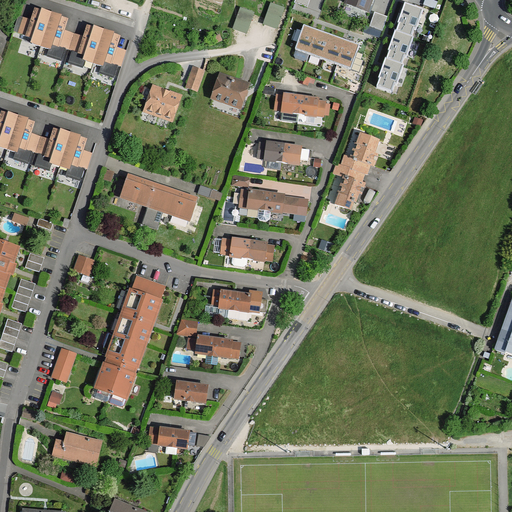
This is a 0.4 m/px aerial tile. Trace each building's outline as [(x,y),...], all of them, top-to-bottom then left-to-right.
[(376,0),(349,0),(348,6),(372,14),(376,0)] [(279,28),(287,7),(273,1),(264,23),(279,28)] [(424,8),(406,2),(375,87),(394,94),(424,8)] [(241,6),(235,28),(249,32),(256,11),(241,6)] [(87,24),(83,36),(66,30),(69,19),(35,8),(31,19),(24,17),(18,34),(33,39),(31,43),(50,48),(47,56),(85,68),(87,61),(102,66),(100,73),(115,78),(119,65),(122,66),(128,49),(118,46),(122,35),(87,24)] [(376,11),(370,32),(383,36),(390,15),(376,11)] [(361,46),(307,27),(299,50),(353,69),(361,46)] [(201,91),(208,69),(195,65),(188,87),(201,91)] [(251,87),(220,75),(211,100),(241,111),(251,87)] [(184,97),(154,87),(144,114),(174,124),(184,97)] [(284,94),(281,113),(317,119),(320,99),(284,94)] [(52,127),(49,139),(32,133),(35,122),(1,111),(0,112),(0,146),(15,152),(13,159),(51,171),(53,164),(68,169),(66,176),(81,181),(85,169),(88,170),(93,153),(84,150),(88,139),(52,127)] [(335,174),(344,177),(333,205),(349,211),(376,141),(362,136),(353,159),(342,155),(335,174)] [(301,148),(266,143),(264,161),(299,166),(301,148)] [(310,159),(310,147),(302,147),(302,158),(310,159)] [(129,174),(120,198),(190,222),(199,198),(129,174)] [(250,192),(247,209),(292,216),(294,199),(250,192)] [(14,221),(29,224),(31,216),(16,213),(14,221)] [(54,224),(40,219),(38,226),(51,231),(54,224)] [(231,256),(234,241),(223,240),(222,254),(231,256)] [(231,256),(231,257),(234,257),(248,259),(251,242),(234,240),(234,241),(231,256)] [(0,265),(4,267),(6,262),(14,264),(19,249),(2,244),(0,242),(0,265)] [(267,244),(251,242),(248,259),(265,262),(265,260),(267,246),(267,244)] [(275,247),(267,246),(265,260),(273,261),(275,247)] [(45,259),(31,254),(26,268),(40,273),(45,259)] [(94,260),(79,255),(73,271),(89,276),(94,260)] [(248,259),(234,257),(233,263),(235,266),(244,268),(247,265),(248,259)] [(0,287),(5,289),(10,275),(3,272),(4,267),(0,265),(0,287)] [(137,277),(132,291),(160,301),(166,287),(137,277)] [(36,284),(22,280),(12,308),(26,313),(36,284)] [(132,291),(125,314),(142,320),(144,313),(155,317),(160,301),(132,291)] [(213,305),(221,306),(223,292),(214,291),(213,305)] [(221,306),(221,309),(229,310),(230,302),(233,302),(234,294),(223,292),(221,306)] [(230,302),(229,310),(241,311),(249,313),(249,311),(251,297),(251,296),(234,294),(233,302),(230,302)] [(265,299),(251,297),(249,311),(263,313),(265,299)] [(228,319),(229,310),(221,309),(220,317),(228,319)] [(240,319),(241,311),(229,310),(228,319),(238,320),(240,319)] [(154,320),(155,317),(144,313),(142,320),(140,326),(150,330),(151,328),(154,320)] [(117,336),(145,345),(150,330),(140,326),(142,320),(125,314),(117,336)] [(23,324),(8,320),(0,343),(0,348),(13,353),(23,324)] [(197,323),(182,321),(178,334),(195,336),(197,323)] [(111,349),(115,335),(110,333),(108,334),(103,345),(104,347),(111,349)] [(138,369),(146,346),(145,345),(117,336),(115,335),(111,349),(108,358),(138,369)] [(200,337),(197,354),(208,355),(219,357),(220,349),(217,348),(218,340),(200,337)] [(511,339),(505,337),(503,342),(501,341),(497,351),(506,354),(506,353),(511,354),(511,339)] [(220,349),(219,357),(230,359),(230,358),(232,343),(232,342),(218,340),(217,348),(220,349)] [(241,344),(232,343),(230,358),(239,359),(241,344)] [(63,350),(53,378),(67,383),(77,355),(63,350)] [(218,366),(219,357),(208,355),(206,364),(218,366)] [(138,369),(108,358),(105,365),(136,376),(137,372),(138,369)] [(9,364),(0,361),(0,377),(4,379),(9,364)] [(105,365),(96,389),(112,395),(126,400),(136,376),(105,365)] [(178,383),(176,399),(186,400),(187,393),(190,393),(191,384),(178,383)] [(187,393),(186,400),(205,403),(206,402),(207,387),(191,384),(190,393),(187,393)] [(60,395),(53,392),(50,401),(57,404),(60,395)] [(124,406),(126,400),(112,395),(109,401),(111,403),(122,407),(124,406)] [(37,412),(25,409),(23,417),(35,420),(37,412)] [(149,444),(160,445),(162,430),(152,428),(149,444)] [(162,430),(160,445),(167,446),(178,448),(179,440),(176,439),(177,431),(162,429),(162,430)] [(179,440),(178,448),(187,449),(188,445),(189,433),(177,431),(176,439),(179,440)] [(189,433),(188,445),(195,446),(197,434),(189,433)] [(57,442),(54,455),(63,458),(64,454),(79,458),(78,461),(96,465),(102,443),(68,434),(66,444),(57,442)] [(177,455),(178,448),(167,446),(166,454),(177,455)] [(141,511),(115,502),(111,511),(141,511)]
